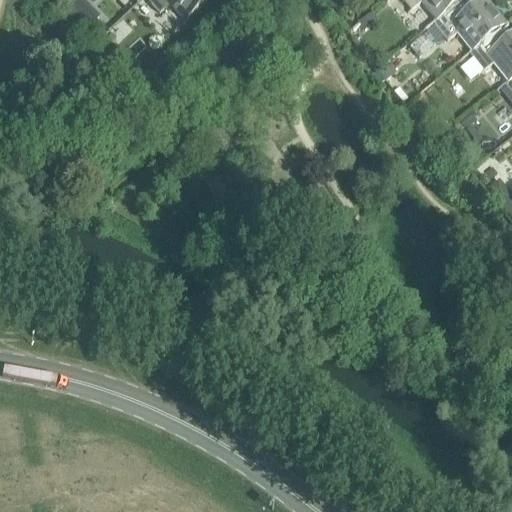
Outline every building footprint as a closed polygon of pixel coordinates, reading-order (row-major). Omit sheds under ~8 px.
[(145,0),(160,15),(169,6),(187,23),(210,0),(145,0)] [(465,0),(402,0),(413,13),(424,5),(438,23),(457,7),(465,0)] [(507,27),(486,0),(485,0),(464,17),(457,7),(438,23),(435,25),(449,43),(459,35),(474,54),(494,38),(507,27)] [(82,2),(73,10),(79,16),(87,8),(82,2)] [(364,33),(377,22),(372,16),(359,27),(364,33)] [(434,47),(424,36),(407,50),(417,62),(434,47)] [(511,37),(501,47),(494,38),(474,54),(471,56),(486,74),(496,66),(510,84),(511,82),(511,37)] [(376,73),(375,74),(384,84),(392,78),(392,74),(386,66),(376,73)] [(474,125),(469,117),(460,123),(466,131),(474,125)] [(498,183),(486,192),(495,204),(507,194),(498,183)] [(223,191),(210,197),(224,226),(237,219),(223,191)]
